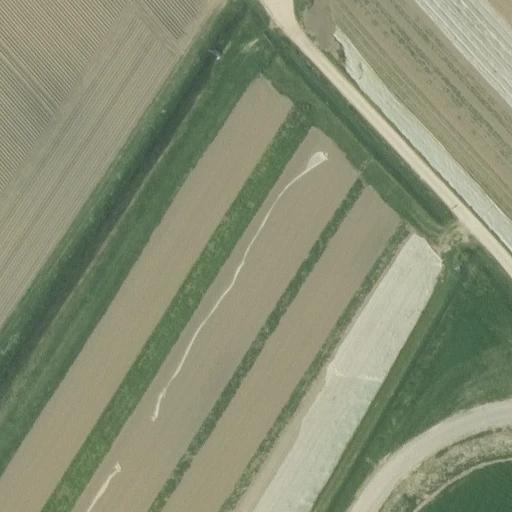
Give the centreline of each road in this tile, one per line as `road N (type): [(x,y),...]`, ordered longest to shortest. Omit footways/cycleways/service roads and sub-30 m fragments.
road 1 (track): [(0,351),(223,0)]
road 2 (unclassified): [(511,271),(268,0)]
road 3 (residential): [(511,415),(474,420),(427,443),(398,465),(363,511)]
